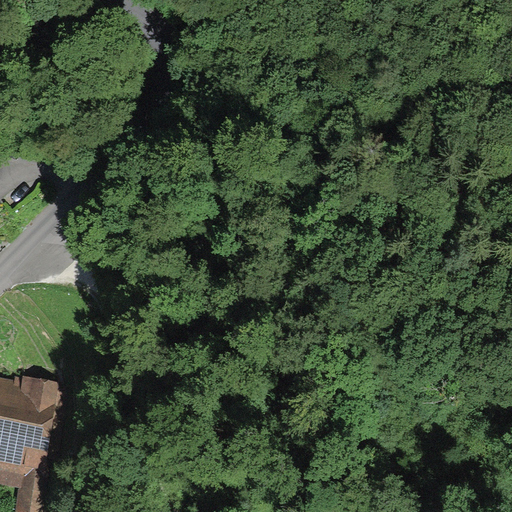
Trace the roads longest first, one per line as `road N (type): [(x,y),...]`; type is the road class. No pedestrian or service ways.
road 1 (residential): [(0,53),(62,15),(108,8),(149,24),(161,38),(168,76),(147,123),(0,278)]
road 2 (track): [(39,236),(100,291),(178,511)]
road 3 (track): [(511,408),(469,377),(465,343),(470,302),(511,209)]
